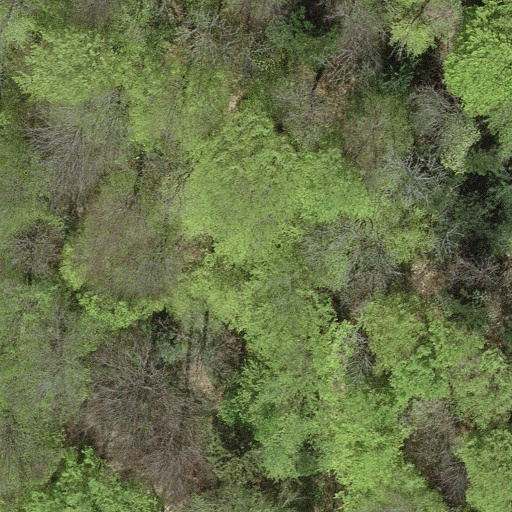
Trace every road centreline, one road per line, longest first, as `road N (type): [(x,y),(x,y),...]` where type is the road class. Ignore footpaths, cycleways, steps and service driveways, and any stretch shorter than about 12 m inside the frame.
road 1 (track): [(165,511),(0,289)]
road 2 (track): [(402,0),(511,74)]
